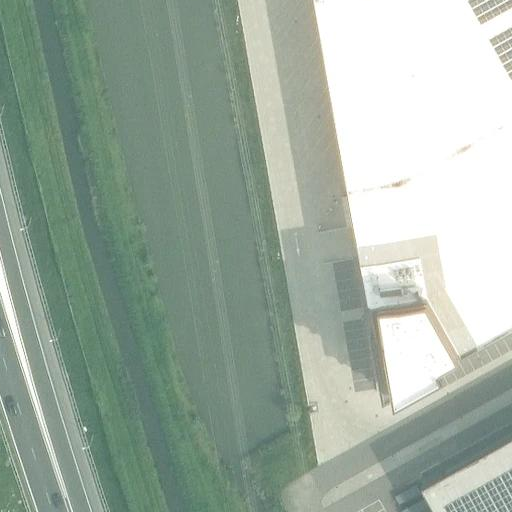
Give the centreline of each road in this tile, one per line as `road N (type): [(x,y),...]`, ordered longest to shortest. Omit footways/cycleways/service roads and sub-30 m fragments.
road 1 (motorway): [(79,511),(0,224)]
road 2 (motorway): [(56,511),(0,332)]
